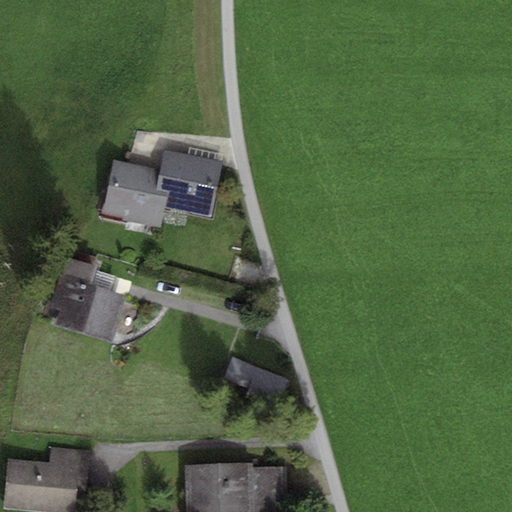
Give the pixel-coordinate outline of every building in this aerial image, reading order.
[(222,163),(165,151),(161,170),(157,190),(170,192),(166,210),(211,219),(222,163)] [(155,168),(113,160),(103,213),(124,218),(123,221),(162,229),(166,210),(170,192),(157,190),(161,170),(155,168)] [(97,267),(65,257),(49,308),(59,311),(55,326),(111,343),(126,295),(112,291),(92,284),(96,270),(97,267)] [(96,270),(92,284),(112,291),(117,276),(96,270)] [(291,380),(233,357),(225,377),(252,388),(249,396),(280,408),(291,380)] [(49,462),(9,459),(4,508),(54,511),(75,511),(78,491),(87,491),(91,450),(51,447),(49,462)] [(252,463),(183,465),(184,511),(284,511),(283,467),(252,468),(252,463)]
